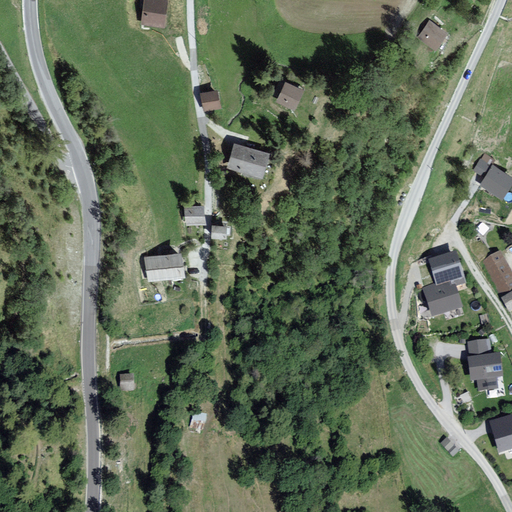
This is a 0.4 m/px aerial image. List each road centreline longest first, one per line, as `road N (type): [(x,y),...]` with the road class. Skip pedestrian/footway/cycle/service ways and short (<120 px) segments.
road 1 (tertiary): [(501,0),(393,266),(402,359),(468,444),(507,511)]
road 2 (tertiary): [(82,170),(91,224),(92,511)]
road 3 (residential): [(192,0),(210,193),(208,268)]
road 4 (track): [(208,268),(198,381),(172,451),(172,511)]
road 5 (tertiary): [(29,0),(42,74),(82,170)]
road 6 (unclassified): [(82,170),(61,161),(0,52)]
